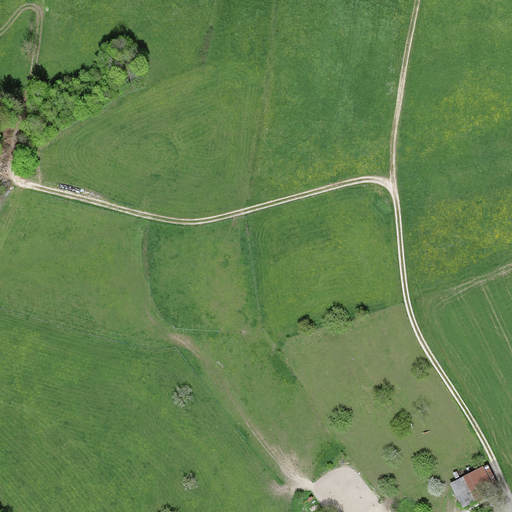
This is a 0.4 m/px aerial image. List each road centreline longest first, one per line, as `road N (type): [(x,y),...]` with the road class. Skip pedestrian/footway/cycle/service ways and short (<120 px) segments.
road 1 (track): [(394,190),(362,178),(198,221),(4,177)]
road 2 (track): [(413,326),(391,162),(417,0)]
